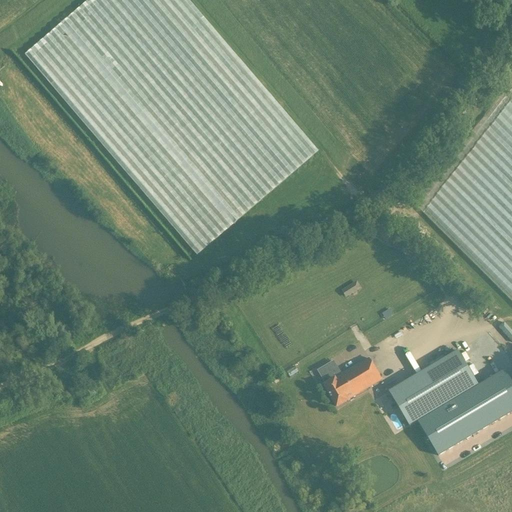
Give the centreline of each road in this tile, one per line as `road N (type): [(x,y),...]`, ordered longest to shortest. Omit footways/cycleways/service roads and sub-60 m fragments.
road 1 (track): [(0,386),(369,221)]
road 2 (unclassified): [(369,221),(391,205),(511,51)]
